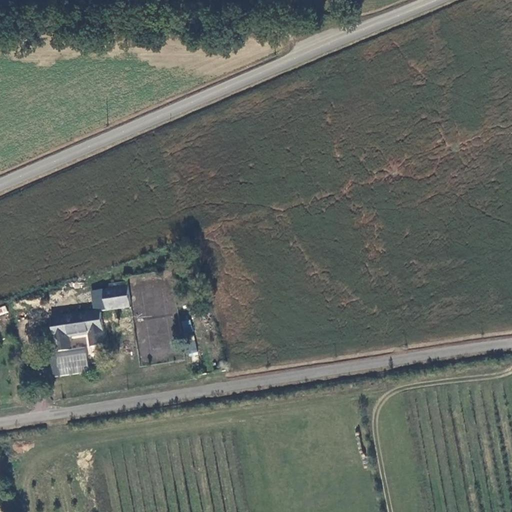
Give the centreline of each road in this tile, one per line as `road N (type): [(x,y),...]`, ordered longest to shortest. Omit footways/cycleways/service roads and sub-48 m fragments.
road 1 (unclassified): [(511,346),(318,366),(0,422)]
road 2 (tertiary): [(0,185),(431,0)]
